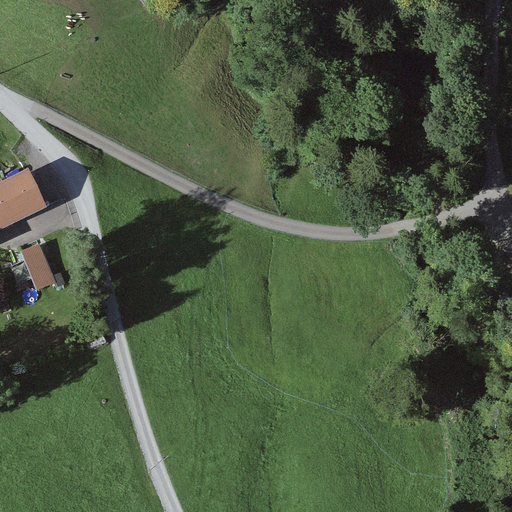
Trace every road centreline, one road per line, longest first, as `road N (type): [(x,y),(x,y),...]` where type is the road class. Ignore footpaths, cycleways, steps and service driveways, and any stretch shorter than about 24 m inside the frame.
road 1 (unclassified): [(0,93),(211,201),(325,234),(404,229),(473,207),(485,196),(493,165),(474,111)]
road 2 (track): [(319,0),(395,111),(445,219)]
road 3 (track): [(108,299),(68,168),(0,96)]
road 4 (track): [(108,299),(147,444),(175,511)]
